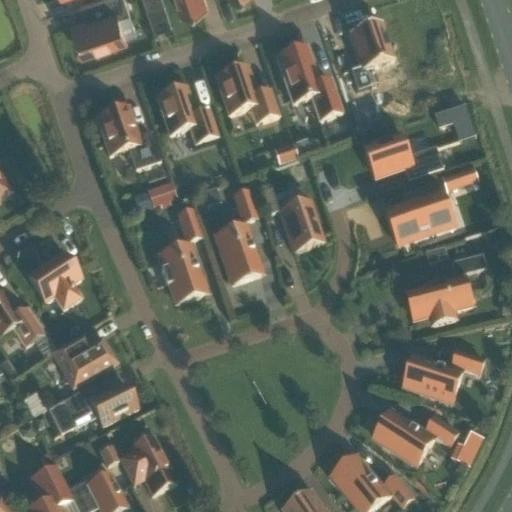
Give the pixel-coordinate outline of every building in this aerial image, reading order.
[(92,20),(72,27),(82,55),(126,41),(125,38),(137,34),(130,13),(125,0),(99,0),(79,7),(79,8),(87,5),(92,20)] [(172,27),(163,0),(143,0),(155,32),(172,27)] [(175,0),(181,17),(207,9),(204,0),(175,0)] [(380,28),(348,39),(360,73),(349,77),(356,97),(377,90),(371,74),(393,66),(380,28)] [(306,52),(276,62),(292,109),(311,103),(319,126),(341,119),(330,85),(319,89),(306,52)] [(255,99),(246,72),(216,82),(229,120),(250,113),(256,129),(278,121),(269,94),(255,99)] [(195,120),(186,92),(156,102),(169,141),(189,134),(194,150),(217,142),(208,116),(195,120)] [(137,141),(128,112),(97,122),(109,160),(128,154),(135,176),(160,167),(150,137),(137,141)] [(404,142),(366,154),(375,182),(404,173),(409,186),(443,175),(436,152),(410,161),(404,142)] [(311,155),(307,144),(296,148),(300,159),(311,155)] [(297,162),(292,148),(274,154),(278,168),(297,162)] [(453,176),(442,180),(448,196),(459,193),(453,176)] [(0,203),(11,196),(0,179),(0,203)] [(149,197),(154,211),(161,209),(169,205),(177,203),(172,188),(149,196),(149,197)] [(221,206),(216,192),(203,196),(208,211),(221,206)] [(233,202),(242,228),(258,223),(249,196),(233,202)] [(444,196),(387,216),(399,251),(456,232),(444,196)] [(289,214),(285,203),(276,206),(294,257),(323,247),(309,207),(289,214)] [(177,221),(187,248),(201,243),(191,216),(177,221)] [(232,289),(261,280),(245,232),(216,242),(232,289)] [(176,308),(205,299),(189,251),(160,261),(176,308)] [(449,263),(445,252),(427,257),(430,268),(449,263)] [(63,258),(28,281),(45,307),(53,302),(62,315),(81,303),(72,290),(80,284),(63,258)] [(457,286),(408,299),(415,326),(431,322),(433,331),(456,325),(454,316),(472,312),(465,280),(487,274),(484,260),(452,268),(457,286)] [(15,319),(1,298),(0,298),(0,341),(13,334),(25,352),(43,340),(25,312),(15,319)] [(503,318),(511,318),(511,310),(511,307),(504,307),(503,318)] [(51,343),(57,353),(72,343),(66,333),(51,343)] [(92,350),(85,338),(52,357),(73,392),(114,368),(101,344),(92,350)] [(414,362),(405,391),(453,407),(464,374),(480,380),(485,366),(458,357),(453,374),(414,362)] [(17,377),(8,363),(0,368),(0,371),(8,383),(17,377)] [(95,402),(91,393),(47,415),(60,440),(74,433),(97,422),(101,432),(137,414),(124,388),(95,402)] [(45,414),(35,397),(22,405),(32,422),(45,414)] [(46,424),(43,418),(33,424),(38,433),(44,430),(46,424)] [(391,418),(375,443),(417,470),(436,442),(451,451),(459,439),(435,423),(425,439),(391,418)] [(37,438),(31,427),(19,433),(23,440),(31,442),(37,438)] [(477,456),(484,442),(471,436),(464,450),(477,456)] [(161,458),(153,443),(128,456),(130,459),(119,464),(133,491),(144,486),(151,501),(176,488),(169,474),(170,473),(162,457),(161,458)] [(112,451),(101,457),(108,471),(119,465),(112,451)] [(381,494),(357,464),(333,482),(357,511),(376,511),(391,500),(401,511),(404,511),(414,504),(396,482),(381,494)] [(67,496),(55,471),(31,483),(43,508),(34,511),(57,511),(58,511),(71,505),(74,511),(126,511),(110,479),(88,490),(86,487),(67,496)] [(290,511),(322,511),(312,497),(290,511)]
